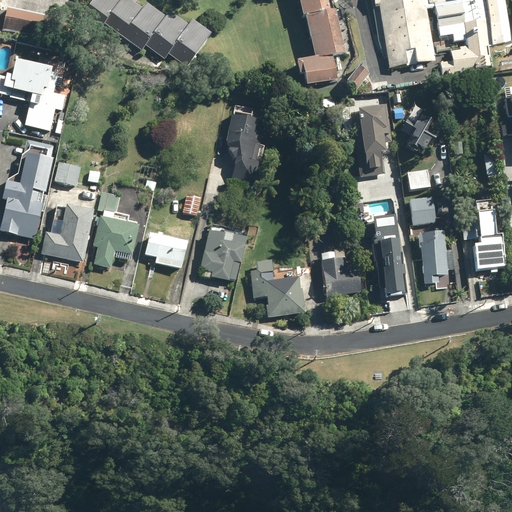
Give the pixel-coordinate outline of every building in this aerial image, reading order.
[(188,69),(215,35),(196,21),(192,27),(173,13),(168,18),(150,4),(145,10),(132,0),(123,0),(122,1),(120,0),(95,0),(84,15),(103,30),(108,24),(144,52),(148,46),(166,60),(170,55),(188,69)] [(296,81),(299,92),(334,83),(328,60),(343,56),(331,14),(328,15),(323,0),(289,0),(296,23),(298,22),(309,64),(289,70),(292,82),(296,81)] [(374,0),(387,70),(432,62),(424,13),(430,12),(438,61),(502,50),(493,0),(374,0)] [(72,21),(9,8),(4,31),(67,44),(72,21)] [(62,67),(21,60),(18,77),(2,75),(0,87),(0,94),(33,100),(29,127),(52,131),(55,111),(65,112),(67,96),(57,95),(62,67)] [(365,79),(355,70),(341,87),(351,96),(365,79)] [(511,98),(501,99),(502,125),(508,125),(509,152),(511,151),(511,98)] [(232,107),(230,120),(226,119),(220,151),(230,153),(224,182),(252,187),(263,126),(248,123),(250,110),(232,107)] [(430,117),(416,107),(398,131),(406,137),(398,148),(415,161),(428,144),(417,136),(430,117)] [(388,108),(353,108),(354,161),(360,161),(360,176),(379,175),(379,141),(389,141),(388,108)] [(402,109),(390,109),(390,123),(402,123),(402,109)] [(68,115),(60,114),(57,134),(65,135),(68,115)] [(50,194),(58,160),(30,153),(23,185),(9,182),(5,200),(10,201),(2,233),(38,241),(47,205),(44,205),(46,193),(50,194)] [(511,154),(500,155),(502,183),(511,182),(511,154)] [(494,157),(479,158),(482,180),(496,179),(494,157)] [(83,169),(61,164),(57,182),(79,187),(83,169)] [(403,177),(405,195),(426,192),(423,173),(403,177)] [(159,188),(158,202),(176,204),(178,190),(159,188)] [(256,188),(244,188),(243,200),(256,201),(256,188)] [(122,197),(103,193),(99,211),(118,215),(122,197)] [(203,198),(189,195),(184,214),(199,217),(203,198)] [(429,201),(405,205),(409,230),(433,226),(429,201)] [(325,202),(322,213),(335,217),(339,206),(325,202)] [(86,264),(97,210),(70,204),(63,236),(48,233),(43,255),(86,264)] [(143,227),(104,217),(96,247),(100,249),(96,265),(113,269),(117,253),(135,258),(143,227)] [(500,271),(496,240),(490,241),(487,219),(471,221),(471,224),(459,225),(461,243),(473,242),(474,249),(468,250),(471,275),(500,271)] [(366,248),(375,294),(378,293),(379,300),(403,296),(389,221),(364,226),(368,248),(366,248)] [(227,235),(213,231),(203,270),(214,273),(213,277),(232,282),(233,280),(239,282),(250,239),(228,233),(227,235)] [(192,242),(154,234),(149,256),(159,258),(158,263),(186,270),(192,242)] [(445,278),(438,238),(415,242),(416,250),(414,250),(421,289),(435,287),(434,280),(445,278)] [(314,260),(321,302),(357,296),(353,267),(340,269),(339,264),(330,265),(329,258),(314,260)] [(264,322),(300,317),(297,294),(294,294),(293,284),(268,287),(266,267),(252,268),(252,276),(247,276),(250,303),(262,302),(263,310),(262,310),(264,322)]
